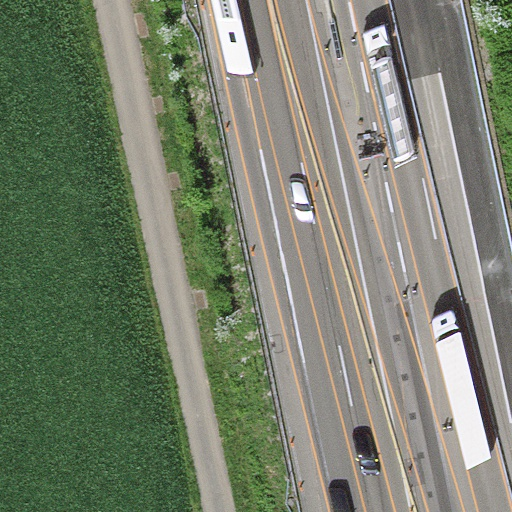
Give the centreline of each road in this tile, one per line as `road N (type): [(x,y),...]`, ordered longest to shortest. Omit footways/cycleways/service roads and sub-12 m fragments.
road 1 (track): [(113,0),(221,511)]
road 2 (motorway): [(267,0),(372,511)]
road 3 (motorway): [(489,492),(390,0)]
road 4 (unknown): [(228,0),(229,56),(284,281),(339,350)]
road 5 (motorway): [(511,330),(444,0)]
road 6 (motorway): [(489,492),(511,366)]
